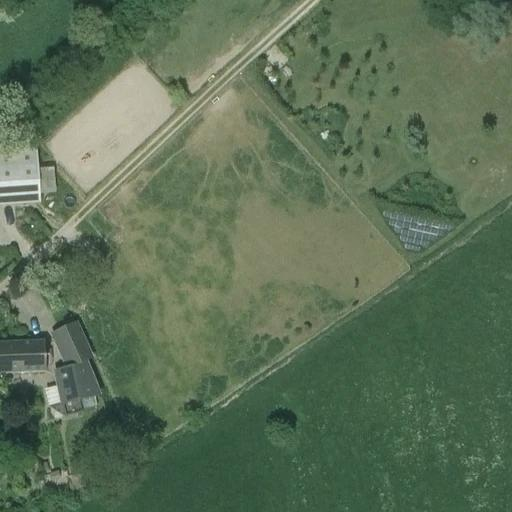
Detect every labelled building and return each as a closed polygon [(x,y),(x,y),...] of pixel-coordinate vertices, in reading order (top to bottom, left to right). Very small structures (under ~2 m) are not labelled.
[(0,207),(39,205),(36,145),(0,146),(0,207)] [(37,170),(39,195),(53,195),(51,170),(37,170)] [(57,293),(67,286),(57,272),(47,279),(57,293)] [(71,334),(56,341),(69,366),(71,373),(56,377),(62,404),(97,396),(84,360),(71,334)] [(0,373),(45,372),(44,342),(0,343),(0,373)]
